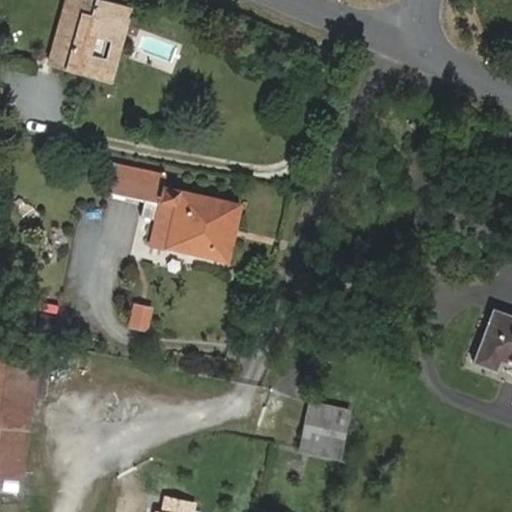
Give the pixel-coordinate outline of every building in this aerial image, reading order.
[(63,36),(64,29),(72,0),(65,0),(48,60),(55,62),(63,36)] [(97,0),(72,0),(64,29),(74,32),(72,40),(63,36),(55,62),(99,74),(105,57),(100,55),(106,37),(110,39),(119,6),(97,0)] [(130,9),(119,6),(110,39),(106,37),(100,55),(105,57),(99,74),(110,77),(130,9)] [(74,32),(64,29),(63,36),(72,40),(74,32)] [(144,196),(140,212),(156,216),(151,242),(227,257),(239,199),(164,183),(166,170),(117,159),(112,190),(144,196)] [(131,299),(124,325),(145,331),(152,305),(131,299)] [(511,319),(511,317),(511,313),(493,306),(474,357),(494,364),(497,357),(511,362),(511,319)] [(0,356),(0,474),(20,476),(34,361),(0,356)] [(309,400),(300,444),(338,452),(347,408),(309,400)]
